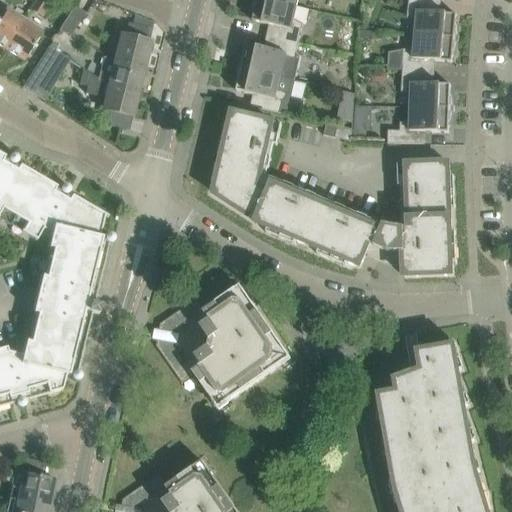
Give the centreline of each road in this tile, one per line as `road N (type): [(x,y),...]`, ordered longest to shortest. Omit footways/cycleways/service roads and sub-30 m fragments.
road 1 (residential): [(150,194),(275,273),(317,290),(392,305),(511,300)]
road 2 (tertiary): [(92,421),(150,194)]
road 3 (tertiary): [(150,194),(192,19)]
road 4 (residential): [(150,194),(0,108)]
